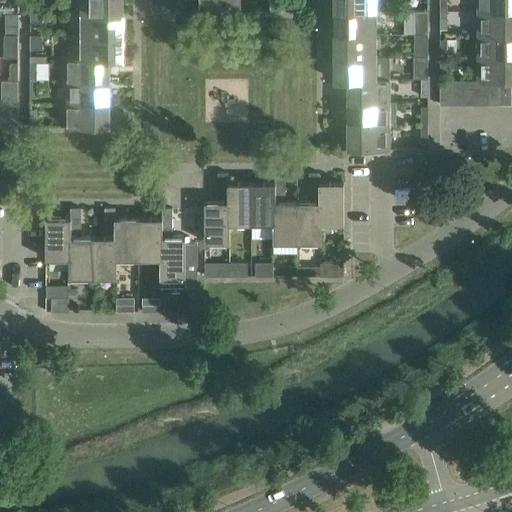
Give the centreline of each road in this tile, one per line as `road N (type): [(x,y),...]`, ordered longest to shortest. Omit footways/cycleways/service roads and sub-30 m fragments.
road 1 (residential): [(511,187),(354,293),(260,331),(85,338),(0,315)]
road 2 (secondary): [(511,366),(423,425),(253,511)]
